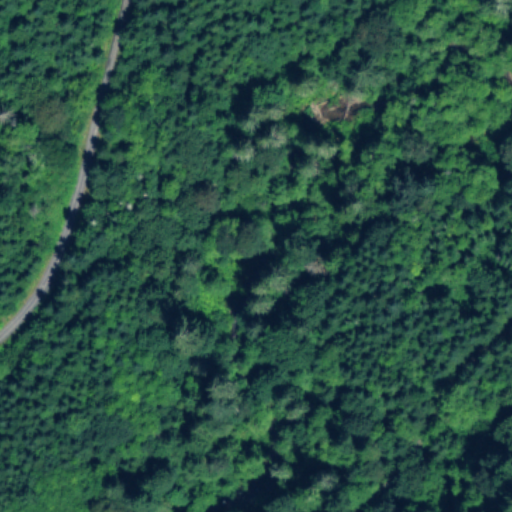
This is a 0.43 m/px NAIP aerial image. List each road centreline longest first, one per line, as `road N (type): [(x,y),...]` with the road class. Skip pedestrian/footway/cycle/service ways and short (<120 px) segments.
road 1 (track): [(0,328),(64,232),(127,0)]
road 2 (track): [(351,511),(511,318)]
